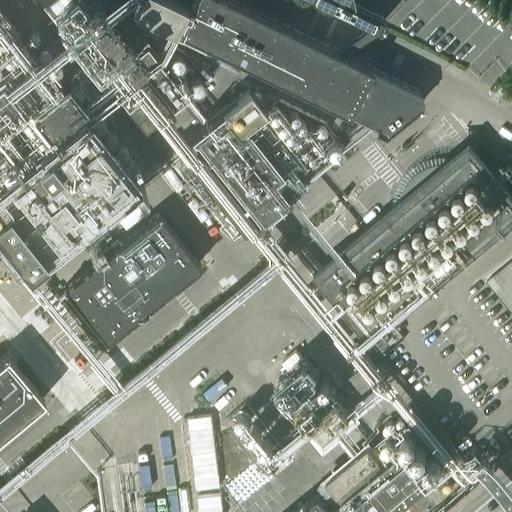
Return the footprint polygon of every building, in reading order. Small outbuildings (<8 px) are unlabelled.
[(85,0),(46,0),(142,121),(143,120),(145,122),(182,90),(143,40),(127,53),(85,0)] [(132,0),(132,1),(172,19),(182,0),(132,0)] [(236,0),(182,0),(171,23),(374,124),(372,127),(383,133),(396,122),(420,103),(418,89),(332,47),(236,0)] [(315,0),(319,2),(321,3),(323,3),(326,3),(328,4),(329,3),(368,22),(376,26),(378,25),(379,25),(380,23),(381,21),(382,20),(382,18),(383,16),(350,0),(315,0)] [(0,196),(42,250),(73,226),(114,194),(131,181),(126,174),(141,162),(116,129),(100,141),(79,115),(79,114),(75,109),(72,105),(59,89),(52,80),(39,63),(37,61),(33,55),(28,48),(13,30),(2,16),(0,13),(0,196)] [(376,26),(368,22),(347,36),(332,47),(341,51),(356,41),(376,26)] [(188,134),(165,152),(231,235),(254,217),(255,219),(260,214),(259,213),(279,197),(280,199),(287,193),(286,192),(310,174),(260,111),(265,107),(248,87),(221,108),(220,106),(213,112),(214,114),(194,129),(193,127),(187,132),(188,134)] [(511,190),(471,140),(446,161),(445,160),(437,160),(429,162),(422,165),(416,170),(410,175),(405,182),(402,189),(400,196),(387,207),(334,251),(314,267),(369,336),(511,220),(511,190)] [(104,254),(63,287),(103,337),(196,262),(157,212),(116,245),(113,241),(101,251),(104,254)] [(0,433),(43,398),(6,353),(0,358),(0,433)] [(308,354),(275,381),(321,436),(332,427),(335,424),(354,409),(350,405),(345,398),(308,354)] [(319,475),(335,495),(383,455),(367,435),(354,447),(350,449),(319,475)] [(340,493),(355,511),(384,511),(424,479),(397,446),(340,493)] [(498,470),(485,453),(475,461),(489,478),(499,490),(510,504),(511,506),(511,486),(508,482),(498,470)] [(294,511),(334,511),(319,492),(294,511)]
